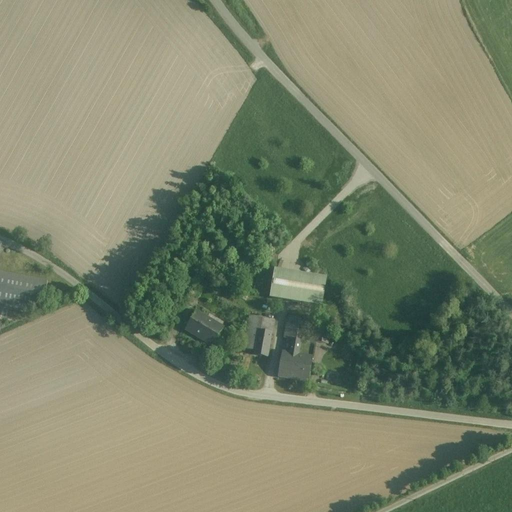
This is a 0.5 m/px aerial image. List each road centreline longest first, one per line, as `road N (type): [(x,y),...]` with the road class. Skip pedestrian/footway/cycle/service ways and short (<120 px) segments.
road 1 (residential): [(0,238),(41,252),(205,376),(247,391),(511,425)]
road 2 (residential): [(216,0),(261,58),(511,314)]
